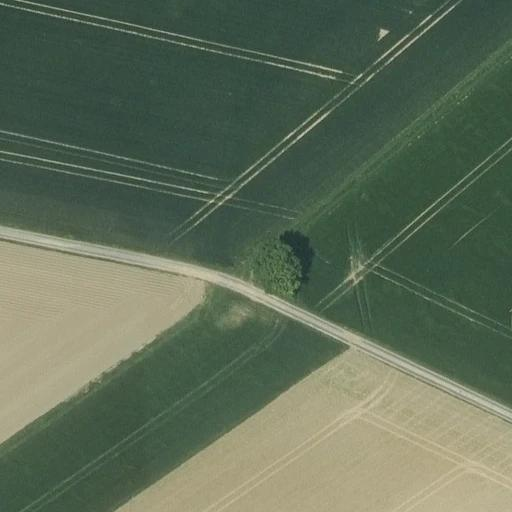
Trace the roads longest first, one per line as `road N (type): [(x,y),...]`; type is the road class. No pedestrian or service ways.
road 1 (track): [(511,47),(250,267),(220,303),(0,456)]
road 2 (track): [(0,235),(235,287),(511,421)]
